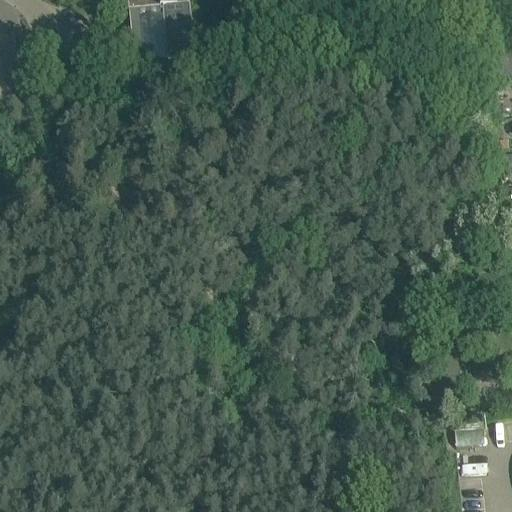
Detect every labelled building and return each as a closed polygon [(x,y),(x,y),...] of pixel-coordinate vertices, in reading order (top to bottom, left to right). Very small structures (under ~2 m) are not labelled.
[(134,68),(196,63),(191,8),(179,9),(177,0),(127,0),(129,14),(134,13),(137,49),(132,50),(134,68)] [(475,13),(493,11),(492,0),(481,0),(481,2),(474,3),(475,13)] [(0,106),(12,107),(16,36),(0,34),(0,106)] [(506,59),(495,60),(498,83),(509,82),(506,59)] [(452,327),(473,327),(473,310),(451,311),(452,327)] [(444,410),(463,407),(460,382),(457,383),(455,370),(440,372),(440,379),(445,379),(445,384),(441,384),(444,410)]
